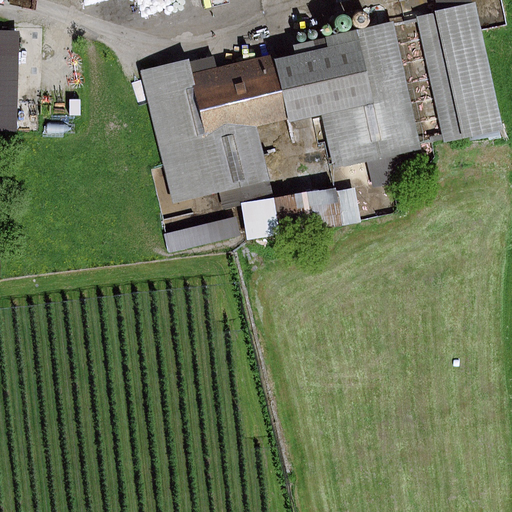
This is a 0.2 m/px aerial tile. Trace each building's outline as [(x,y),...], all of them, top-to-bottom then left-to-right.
[(435,0),(438,12),(419,16),(446,144),(501,132),(472,0),(435,0)] [(358,28),(361,29),(364,29),(367,28),(369,26),(371,23),(372,21),(371,18),(370,15),(368,13),(365,11),(362,11),(360,11),(357,13),(355,15),(354,18),(354,21),(354,24),(356,26),(358,28)] [(340,32),(342,33),(345,33),(348,32),(351,30),(352,27),(353,24),(353,21),(351,19),(349,17),(347,15),(344,15),(341,15),(338,17),(336,19),(335,22),(335,25),(336,27),(337,30),(340,32)] [(422,150),(393,23),(294,46),(296,55),(274,61),(287,119),(288,123),(320,116),(332,170),(422,150)] [(323,35),(324,36),(326,36),(328,36),(330,35),(331,34),(332,33),(332,31),(332,29),(331,28),(330,26),(328,26),(326,25),(325,26),(323,27),(322,28),(321,30),(321,32),(322,33),(323,35)] [(18,31),(0,30),(0,133),(17,134),(18,31)] [(311,40),(312,40),(314,40),(315,39),(317,38),(317,37),(318,35),(317,33),(316,32),(315,31),(314,30),(312,30),(310,31),(309,32),(308,33),(308,34),(308,36),(308,38),(309,39),(311,40)] [(300,43),(301,43),(303,43),(304,42),(305,41),(306,39),(306,38),(306,36),(305,35),(304,34),(303,33),(301,33),(299,34),(298,34),(297,36),(297,37),(297,39),(297,40),(298,42),(300,43)] [(214,56),(188,62),(207,137),(258,125),(287,119),(274,61),(273,56),(217,69),(214,56)] [(188,61),(141,72),(174,204),(271,181),(258,125),(207,137),(188,62),(188,61)] [(336,188),(242,203),(247,239),(359,221),(354,191),(337,193),(336,188)] [(236,216),(164,234),(169,253),(241,235),(236,216)]
